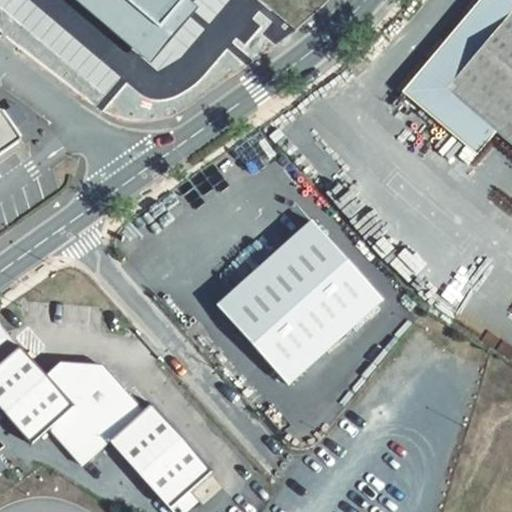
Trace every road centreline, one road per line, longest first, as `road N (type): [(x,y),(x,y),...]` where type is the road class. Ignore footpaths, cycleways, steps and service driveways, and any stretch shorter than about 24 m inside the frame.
road 1 (tertiary): [(0,270),(355,0)]
road 2 (unknown): [(293,479),(79,211)]
road 3 (unknown): [(346,511),(395,453),(409,448),(438,467),(439,511)]
